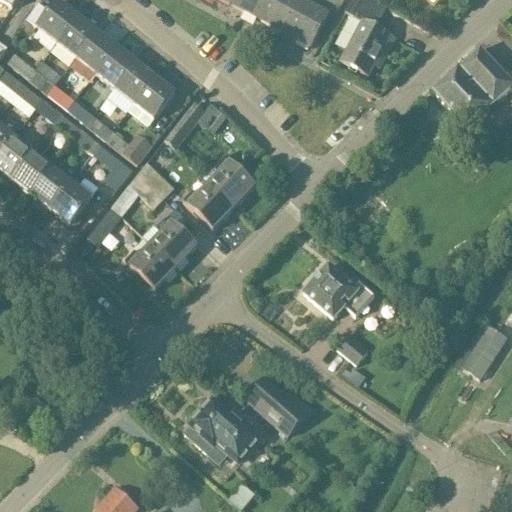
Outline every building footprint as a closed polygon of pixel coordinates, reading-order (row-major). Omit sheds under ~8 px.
[(20,0),(0,0),(0,5),(11,13),(20,0)] [(214,0),(230,8),(234,0),(214,0)] [(234,0),(230,8),(257,23),(268,0),(234,0)] [(268,0),(257,23),(283,37),(301,3),(296,0),(268,0)] [(352,0),(344,17),(360,25),(339,66),(367,81),(374,69),(379,72),(394,43),(376,33),(386,13),(362,0),(352,0)] [(422,0),(433,10),(441,0),(422,0)] [(328,17),(301,3),(283,37),(310,51),(328,17)] [(77,21),(58,5),(36,33),(56,48),(77,21)] [(56,48),(75,63),(97,36),(77,21),(56,48)] [(94,79),(116,51),(97,36),(75,63),(87,73),(83,79),(90,85),(94,79)] [(136,67),(116,51),(94,79),(114,95),(136,67)] [(511,87),(479,53),(458,72),(457,70),(429,96),(465,134),(510,93),(511,95),(511,87)] [(6,69),(26,85),(34,75),(14,59),(6,69)] [(114,95),(133,110),(155,83),(136,67),(114,95)] [(46,100),(53,91),(34,75),(26,85),(46,100)] [(22,91),(4,76),(0,81),(0,87),(15,99),(22,91)] [(174,98),(155,83),(133,110),(128,116),(148,132),(174,98)] [(15,99),(34,115),(42,106),(22,91),(15,99)] [(46,100),(65,115),(73,106),(61,97),(53,91),(46,100)] [(34,115),(54,130),(61,121),(42,106),(34,115)] [(92,121),(73,106),(65,115),(85,131),(92,121)] [(202,121),(191,112),(163,147),(174,155),(197,127),(210,138),(224,121),(210,110),(202,121)] [(54,130),(74,146),(81,137),(61,121),(54,130)] [(85,131),(104,146),(112,137),(102,129),(92,121),(85,131)] [(0,158),(13,142),(0,131),(0,158)] [(74,146),(93,161),(100,152),(81,137),(74,146)] [(152,152),(136,139),(128,150),(112,137),(104,146),(136,171),(152,152)] [(32,157),(13,142),(0,158),(0,175),(11,184),(32,157)] [(116,197),(132,177),(100,152),(93,161),(112,176),(104,187),(116,197)] [(11,184),(30,200),(52,173),(32,157),(11,184)] [(219,178),(208,189),(232,213),(253,191),(223,163),(214,173),(219,178)] [(146,169),(138,179),(163,205),(173,194),(146,169)] [(30,200),(50,215),(71,189),(52,173),(30,200)] [(163,205),(138,179),(128,192),(153,215),(163,205)] [(71,189),(50,215),(70,231),(91,204),(71,189)] [(197,200),(192,195),(182,205),(212,234),(232,213),(208,189),(197,200)] [(122,223),(110,213),(86,244),(97,253),(122,223)] [(161,239),(150,250),(174,274),(195,252),(166,223),(156,233),(161,239)] [(133,257),(124,266),(154,295),(174,274),(150,250),(138,262),(133,257)] [(374,301),(358,287),(353,292),(327,270),(302,298),(332,324),(343,312),(355,322),(374,301)] [(479,385),(506,343),(482,327),(455,369),(470,379),(479,385)] [(356,372),(369,357),(348,339),(336,354),(356,372)] [(311,415),(284,391),(280,396),(265,383),(245,406),(287,443),(311,415)] [(250,430),(226,409),(224,412),(212,401),(186,430),(189,433),(183,440),(219,471),(228,462),(238,471),(262,445),(248,432),(250,430)] [(239,511),(242,511),(255,498),(243,487),(229,503),(239,511)] [(134,511),(114,494),(97,511),(134,511)] [(494,511),(497,511),(511,511),(511,508),(511,506),(496,502),(496,503),(494,511)]
